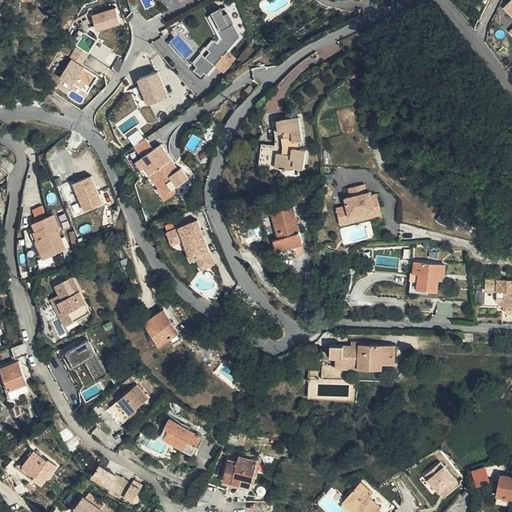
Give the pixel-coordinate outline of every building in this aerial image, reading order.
[(116,6),(93,13),(98,28),(121,21),(116,6)] [(242,35),(226,6),(211,14),(223,38),(220,42),(216,40),(209,48),(212,51),(208,56),(205,54),(197,63),(200,66),(197,69),(205,76),(208,72),(210,74),(218,65),(231,75),(241,65),(243,61),(232,52),(242,35)] [(201,52),(183,30),(172,39),(191,61),(201,52)] [(93,55),(78,47),(62,74),(89,89),(98,73),(86,66),(93,55)] [(169,97),(160,72),(141,79),(150,104),(169,97)] [(257,90),(258,88),(252,86),(246,91),(251,96),(257,90)] [(293,135),(285,137),(283,137),(283,145),(263,142),(260,164),(294,169),(294,166),(305,167),(307,148),(301,147),(301,139),(303,139),(299,116),(278,120),(280,132),(285,131),(292,130),(293,135)] [(194,149),(203,137),(195,132),(187,144),(194,149)] [(162,144),(141,159),(147,166),(160,186),(166,182),(171,189),(175,188),(189,178),(182,168),(179,170),(162,144)] [(147,166),(141,159),(137,161),(142,169),(147,166)] [(94,172),(76,179),(86,208),(105,201),(94,172)] [(166,182),(160,186),(157,189),(162,196),(171,189),(166,182)] [(342,225),(352,222),(351,215),(375,209),(371,195),(368,196),(367,192),(365,184),(349,188),(352,197),(346,198),(348,205),(338,208),(342,225)] [(178,192),(175,188),(171,189),(162,196),(165,200),(178,192)] [(378,194),(371,195),(375,209),(351,215),(352,222),(383,215),(378,194)] [(82,196),(67,199),(71,215),(86,211),(82,196)] [(275,238),(278,250),(304,243),(294,207),(292,207),(290,201),(274,207),(275,212),(273,213),(280,236),(275,238)] [(38,221),(47,216),(42,205),(33,209),(38,221)] [(428,209),(424,211),(422,215),(423,220),(426,223),(430,223),(434,221),(436,217),(435,212),(432,210),(428,209)] [(37,239),(44,258),(67,248),(59,230),(62,229),(55,213),(47,216),(38,221),(34,222),(37,229),(35,231),(38,239),(37,239)] [(455,230),(458,223),(441,214),(437,220),(455,230)] [(214,264),(198,219),(172,229),(177,242),(184,239),(188,249),(194,247),(197,257),(202,269),(214,264)] [(177,242),(172,229),(168,231),(172,243),(177,242)] [(79,242),(76,233),(74,230),(70,232),(73,246),(79,242)] [(40,259),(44,258),(37,239),(32,241),(40,259)] [(194,247),(188,249),(192,259),(197,257),(194,247)] [(414,261),(414,272),(420,272),(419,277),(418,287),(438,288),(439,278),(439,273),(445,274),(445,264),(414,261)] [(70,311),(74,321),(90,313),(73,276),(56,285),(60,294),(63,299),(59,301),(66,314),(70,311)] [(133,285),(138,283),(136,276),(130,279),(133,285)] [(506,306),(511,306),(511,278),(486,278),(486,290),(498,290),(498,295),(500,295),(500,303),(505,304),(505,306),(506,306)] [(63,299),(60,294),(51,298),(54,303),(59,301),(63,299)] [(43,319),(60,315),(54,303),(51,298),(50,295),(37,298),(43,319)] [(60,315),(60,316),(66,314),(59,301),(54,303),(60,315)] [(437,315),(452,317),(454,304),(438,302),(437,315)] [(162,345),(180,332),(164,308),(146,321),(162,345)] [(65,325),(74,321),(70,311),(66,314),(60,316),(65,325)] [(72,366),(88,359),(96,379),(108,374),(90,334),(64,345),(72,366)] [(204,336),(199,340),(212,352),(214,350),(204,336)] [(396,345),(359,343),(359,345),(351,345),(332,344),(331,356),(336,357),(336,367),(382,368),(382,363),(395,363),(396,345)] [(0,366),(0,368),(8,390),(18,387),(28,384),(19,360),(0,366)] [(318,379),(319,370),(309,369),(309,378),(318,379)] [(130,389),(143,402),(151,396),(139,382),(130,389)] [(119,388),(103,401),(122,424),(140,408),(138,407),(143,402),(130,389),(125,393),(119,388)] [(44,412),(48,422),(51,421),(54,419),(49,409),(44,412)] [(202,435),(170,417),(163,434),(193,450),(202,435)] [(234,436),(236,429),(229,426),(225,440),(232,442),(234,436)] [(234,436),(232,442),(238,444),(240,437),(234,436)] [(43,485),(58,465),(49,458),(48,460),(35,449),(23,464),(36,475),(33,477),(43,485)] [(229,459),(225,475),(242,479),(241,482),(251,485),(258,460),(239,455),(238,461),(229,459)] [(439,459),(422,473),(442,498),(459,483),(439,459)] [(101,463),(94,475),(111,485),(118,472),(101,463)] [(489,481),(484,466),(472,470),(477,485),(489,481)] [(126,478),(118,472),(111,485),(119,490),(126,478)] [(511,498),(511,476),(501,474),(496,495),(511,498)] [(242,479),(225,475),(224,479),(241,484),(241,482),(242,479)] [(125,494),(133,482),(126,478),(119,490),(125,494)] [(144,484),(135,479),(133,482),(125,494),(135,499),(144,484)] [(20,494),(34,489),(30,482),(16,487),(20,494)] [(343,501),(355,511),(377,511),(381,507),(370,496),(373,494),(361,483),(343,501)] [(101,511),(105,508),(103,507),(85,494),(74,510),(76,511),(101,511)] [(274,510),(273,501),(260,502),(261,511),(274,510)] [(106,503),(103,507),(105,508),(101,511),(112,511),(115,509),(106,503)]
